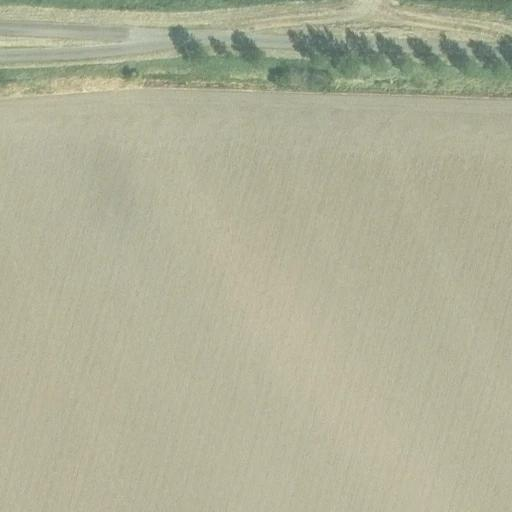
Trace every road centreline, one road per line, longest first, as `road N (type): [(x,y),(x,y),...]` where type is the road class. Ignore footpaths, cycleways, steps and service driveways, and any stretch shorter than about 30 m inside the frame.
road 1 (unclassified): [(0,56),(106,50),(163,35),(511,51)]
road 2 (track): [(163,35),(0,27)]
